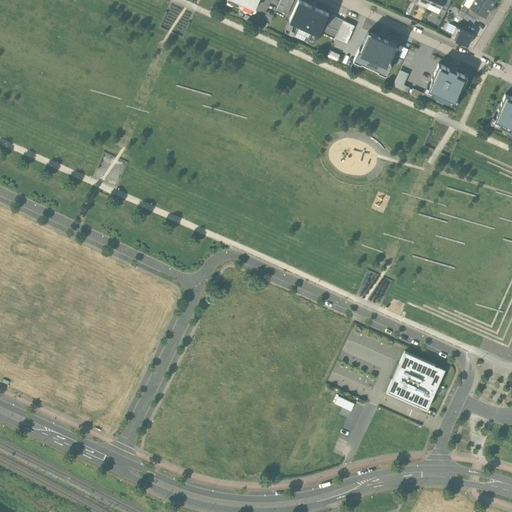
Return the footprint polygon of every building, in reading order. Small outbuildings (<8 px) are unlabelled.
[(257,0),(233,0),(233,1),(253,10),(257,0)] [(280,0),(276,9),(287,14),(293,0),(280,0)] [(328,13),(299,0),(297,0),(289,20),(293,21),(289,28),(312,39),(315,32),(319,33),(328,13)] [(444,0),(441,8),(438,13),(444,16),(450,0),(444,0)] [(491,6),(480,0),(473,0),(469,7),(479,14),(485,17),(491,6)] [(469,7),(463,4),(460,9),(476,19),(479,14),(469,7)] [(476,19),(460,9),(457,14),(472,24),(476,19)] [(332,15),(324,31),(335,36),(343,20),(332,15)] [(473,34),(456,26),(450,38),(467,45),(473,34)] [(377,35),(367,31),(360,48),(361,48),(358,54),(363,56),(361,62),(378,70),(380,64),(385,67),(388,61),(389,61),(397,44),(388,40),(387,41),(376,36),(377,35)] [(431,78),(432,79),(427,89),(433,91),(431,94),(448,101),(449,99),(454,101),(459,91),(460,92),(467,76),(438,63),(431,78)] [(423,93),(412,88),(410,93),(421,98),(423,93)] [(497,109),(498,109),(494,119),(499,122),(498,124),(511,130),(511,96),(504,93),(497,109)] [(386,391),(426,409),(445,368),(404,350),(386,391)] [(354,403),(338,395),(334,402),(350,410),(354,403)]
